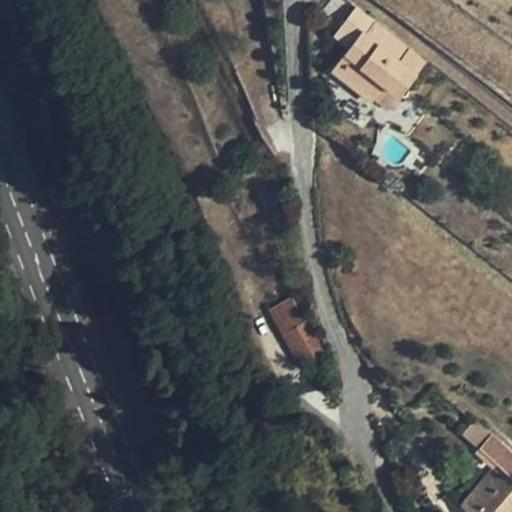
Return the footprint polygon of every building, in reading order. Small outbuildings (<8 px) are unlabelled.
[(379,0),(511,97),(511,46),(449,0),(379,0)] [(511,0),(449,0),(511,46),(511,0)] [(399,96),(426,62),(375,22),(367,33),(363,30),(332,69),(348,82),(362,65),(385,84),(399,96)] [(385,84),(362,65),(348,82),(371,100),(385,84)] [(386,112),(399,96),(385,84),(371,100),(386,112)] [(292,299),(271,311),(303,367),(325,355),(307,321),(305,322),(292,299)] [(481,446),(492,434),(475,419),(464,432),(481,446)] [(462,503),(471,511),(511,511),(511,510),(510,508),(511,506),(511,451),(492,434),(481,446),(499,462),(494,467),(462,503)] [(499,462),(481,446),(476,452),(494,467),(499,462)]
